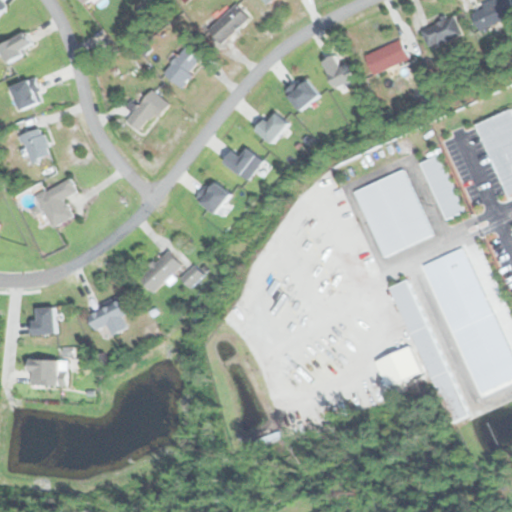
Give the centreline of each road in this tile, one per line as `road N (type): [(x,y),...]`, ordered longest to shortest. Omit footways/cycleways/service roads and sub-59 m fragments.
road 1 (residential): [(366,0),(273,55),(136,218),(97,250),(45,276)]
road 2 (residential): [(153,200),(97,136),(75,60),(45,0)]
